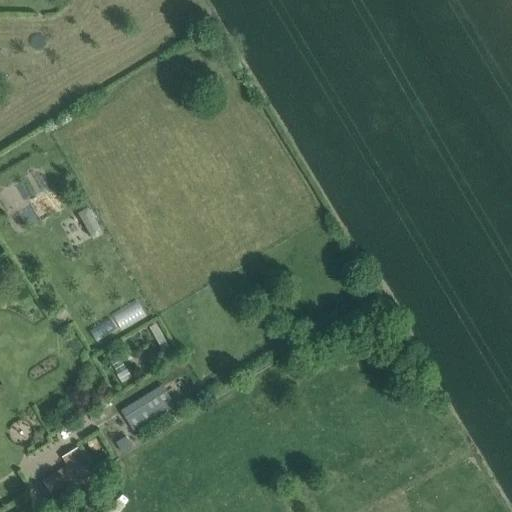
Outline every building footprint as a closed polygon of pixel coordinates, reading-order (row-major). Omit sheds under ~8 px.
[(90,205),(78,211),(94,238),(105,231),(90,205)] [(122,328),(148,316),(141,299),(114,311),(122,328)] [(146,403),(125,416),(134,431),(156,418),(146,403)] [(127,435),(116,441),(124,453),(134,446),(127,435)] [(68,464),(43,479),(51,491),(91,468),(77,448),(63,457),(68,464)]
